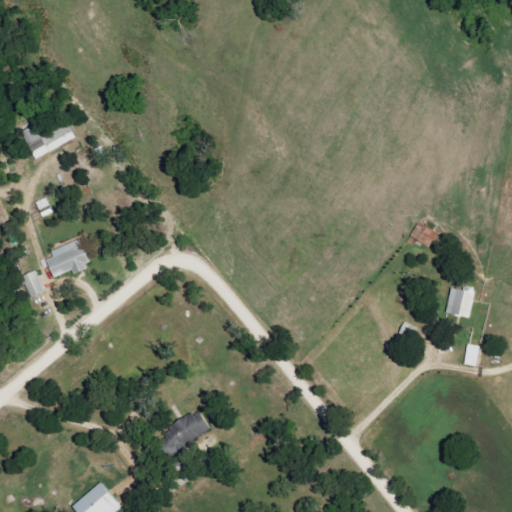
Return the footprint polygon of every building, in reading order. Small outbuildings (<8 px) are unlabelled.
[(36,161),(76,139),(67,122),(40,137),(35,127),(22,134),(36,161)] [(54,214),(47,199),(37,203),(43,219),(54,214)] [(431,249),(439,235),(418,223),(410,237),(431,249)] [(50,251),(53,257),(46,260),(53,279),(72,272),(73,273),(91,267),(81,240),(50,251)] [(22,276),(31,299),(46,293),(38,271),(22,276)] [(470,319),(475,294),(451,288),(446,314),(470,319)] [(210,430),(199,410),(172,425),(176,432),(169,436),(177,449),(210,430)] [(72,508),(75,511),(116,511),(122,508),(99,483),(72,508)]
